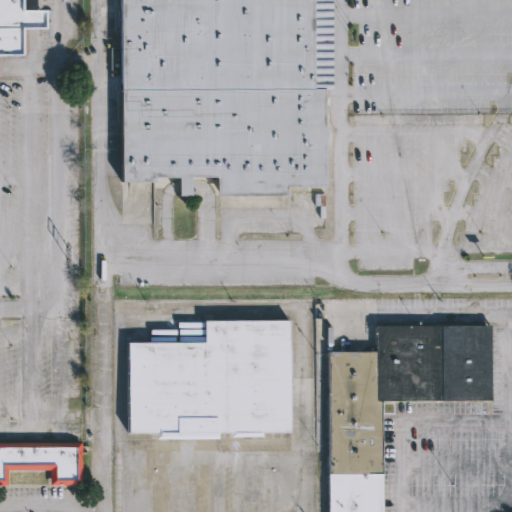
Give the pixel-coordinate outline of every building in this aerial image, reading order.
[(0,0),(19,0),(19,12),(43,12),(43,28),(19,28),(19,56),(0,56),(0,0)] [(329,0),(329,89),(322,89),(322,188),(285,188),(285,197),(215,197),(214,178),(188,178),(188,196),(176,196),(176,178),(152,178),(152,184),(118,184),(118,76),(109,76),(109,48),(118,48),(117,0),(329,0)] [(260,434),(260,438),(230,438),(230,434),(216,434),(216,440),(155,441),(155,435),(125,435),(125,343),(203,343),(203,322),(288,321),(289,434),(260,434)] [(381,511),(325,511),(324,353),(372,352),(371,328),(376,328),(375,327),(488,326),(489,402),(380,403),(381,511)] [(0,442),(80,442),(80,485),(48,485),(48,469),(6,469),(6,484),(0,484),(0,442)]
